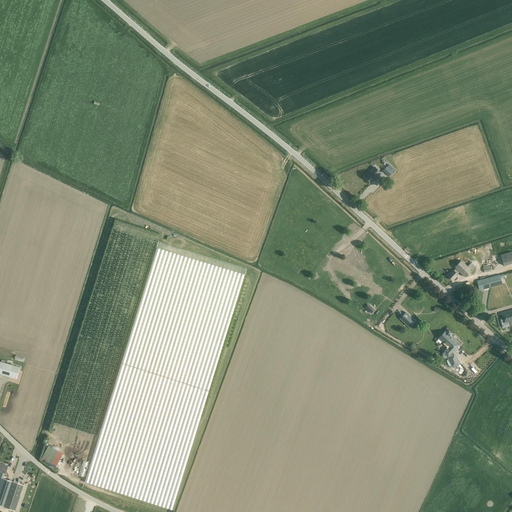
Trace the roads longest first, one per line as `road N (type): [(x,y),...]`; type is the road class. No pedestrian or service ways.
road 1 (unclassified): [(511,352),(279,140),(103,0)]
road 2 (unclassified): [(117,511),(47,471),(0,428)]
